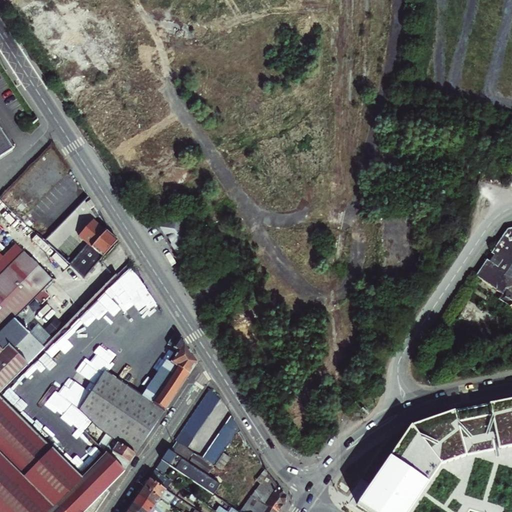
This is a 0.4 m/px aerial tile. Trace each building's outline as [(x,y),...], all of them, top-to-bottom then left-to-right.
[(0,157),(11,150),(0,132),(0,157)] [(91,210),(95,207),(91,201),(86,204),(91,210)] [(172,226),(166,230),(178,247),(184,244),(186,248),(193,244),(182,227),(184,225),(177,214),(168,220),(172,226)] [(117,241),(106,231),(105,232),(101,228),(93,221),(79,236),(88,244),(68,264),(83,278),(117,241)] [(511,226),(507,228),(491,252),(493,254),(491,259),(487,258),(475,275),(502,293),(499,299),(511,306),(511,303),(511,226)] [(23,253),(0,276),(0,391),(27,365),(13,351),(9,347),(25,330),(14,319),(42,291),(42,292),(43,291),(44,292),(53,284),(52,283),(53,282),(23,253)] [(485,339),(496,317),(474,306),(463,327),(485,339)] [(25,330),(9,347),(13,351),(29,334),(25,330)] [(118,444),(134,455),(197,363),(186,347),(176,332),(167,345),(178,353),(170,364),(168,367),(174,371),(152,404),(142,397),(121,383),(105,372),(78,412),(97,429),(112,439),(118,443),(118,444)] [(29,334),(13,351),(27,365),(44,348),(37,341),(29,334)] [(168,367),(170,364),(166,361),(142,397),(152,404),(174,371),(168,367)] [(187,449),(220,400),(211,390),(179,436),(176,442),(187,449)] [(49,499),(52,502),(78,476),(0,397),(0,511),(46,511),(52,507),(47,502),(49,499)] [(511,511),(511,400),(453,412),(410,428),(358,503),(370,511),(469,511),(470,511),(472,511),(511,511)] [(222,454),(225,449),(229,443),(239,429),(231,416),(202,458),(214,465),(217,460),(221,454),(222,454)] [(103,452),(105,454),(123,471),(130,462),(134,455),(118,444),(118,443),(112,439),(103,452)] [(170,451),(207,476),(214,465),(202,458),(193,453),(187,449),(176,442),(173,447),(170,451)] [(210,478),(207,476),(170,451),(168,450),(164,455),(161,460),(163,461),(176,470),(213,495),(220,485),(210,478)] [(95,511),(109,492),(106,490),(122,473),(123,471),(105,454),(81,478),(78,476),(52,502),(62,511),(95,511)] [(221,454),(217,460),(214,465),(218,468),(219,469),(227,458),(222,454),(221,454)] [(163,461),(157,470),(170,479),(176,470),(163,461)] [(207,476),(210,478),(218,468),(214,465),(207,476)] [(256,482),(260,485),(267,473),(264,469),(256,482)] [(153,472),(148,479),(165,490),(170,483),(153,472)] [(260,485),(241,511),(277,511),(284,502),(284,496),(267,473),(260,485)] [(165,490),(148,479),(146,482),(143,487),(169,505),(174,496),(165,490)] [(169,505),(143,487),(140,491),(137,495),(162,511),(165,506),(169,509),(171,506),(169,505)] [(161,511),(162,511),(137,495),(134,499),(132,503),(145,511),(161,511)] [(62,511),(52,502),(49,499),(47,502),(52,507),(46,511),(62,511)] [(211,501),(208,506),(215,511),(219,506),(211,501)] [(129,507),(127,511),(145,511),(132,503),(129,507)]
